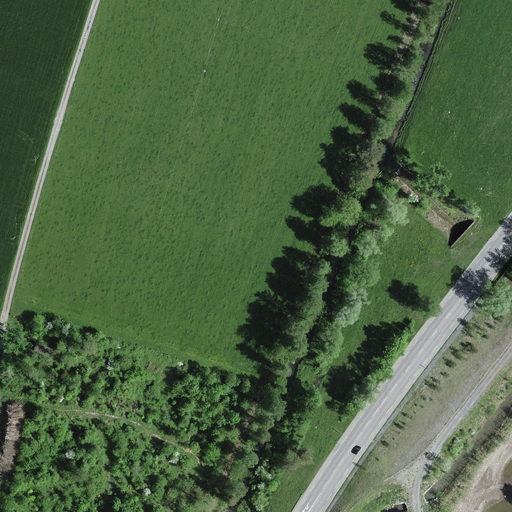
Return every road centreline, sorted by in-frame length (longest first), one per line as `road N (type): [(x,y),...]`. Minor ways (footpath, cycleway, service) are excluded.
road 1 (track): [(96,0),(31,209),(0,346)]
road 2 (primary): [(511,235),(310,511)]
road 3 (track): [(511,351),(435,452),(400,477)]
